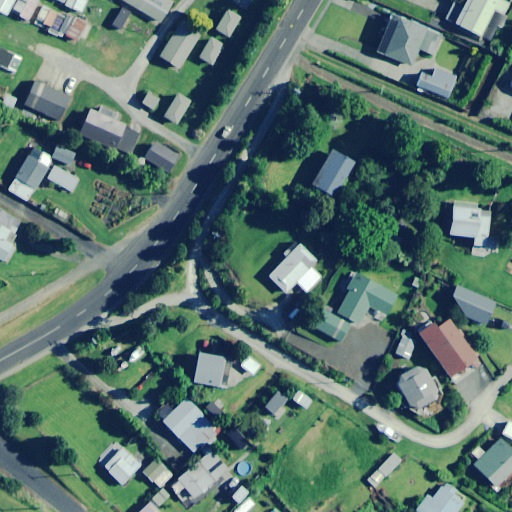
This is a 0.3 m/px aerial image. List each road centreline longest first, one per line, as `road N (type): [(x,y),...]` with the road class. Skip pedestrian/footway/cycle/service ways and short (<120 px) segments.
road 1 (residential): [(191,301),(432,441),(462,431),(508,375)]
road 2 (tertiary): [(277,51),(157,240),(73,317)]
road 3 (residential): [(191,301),(197,240),(284,84),(277,51)]
road 4 (unknown): [(277,51),(511,164)]
road 5 (residential): [(73,317),(99,322),(160,301),(191,301)]
